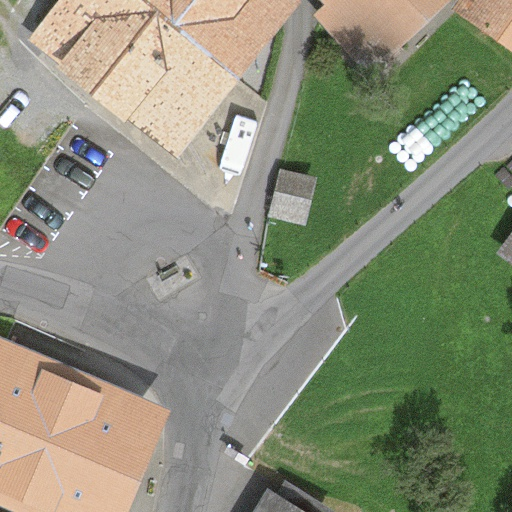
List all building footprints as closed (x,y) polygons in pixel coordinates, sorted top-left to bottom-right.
[(173,165),(236,92),(127,0),(67,0),(26,47),(173,165)] [(127,0),(236,92),(293,5),(287,0),(127,0)] [(348,0),(330,17),(376,67),(401,45),(388,31),(420,0),(348,0)] [(511,0),(481,0),(476,8),(511,32),(511,0)] [(304,183),(285,179),(279,208),(298,212),(304,183)] [(511,238),(497,258),(511,269),(511,238)] [(0,511),(114,511),(168,398),(0,329),(0,511)] [(290,511),(269,498),(260,511),(290,511)]
